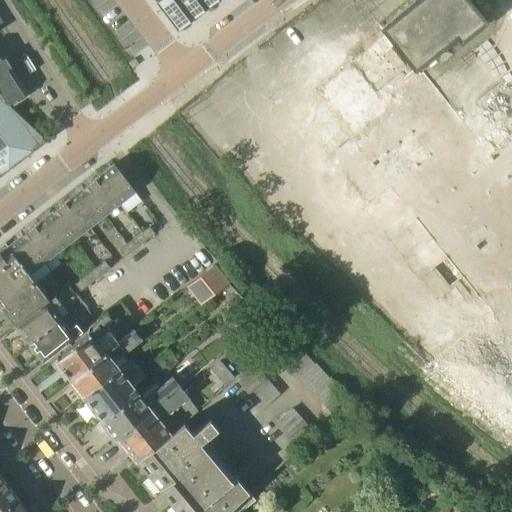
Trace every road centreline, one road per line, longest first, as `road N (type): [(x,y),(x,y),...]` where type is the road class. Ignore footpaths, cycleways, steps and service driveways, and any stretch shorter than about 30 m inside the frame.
road 1 (residential): [(86,144),(0,8)]
road 2 (tertiary): [(88,511),(0,398)]
road 3 (residential): [(86,144),(185,68)]
